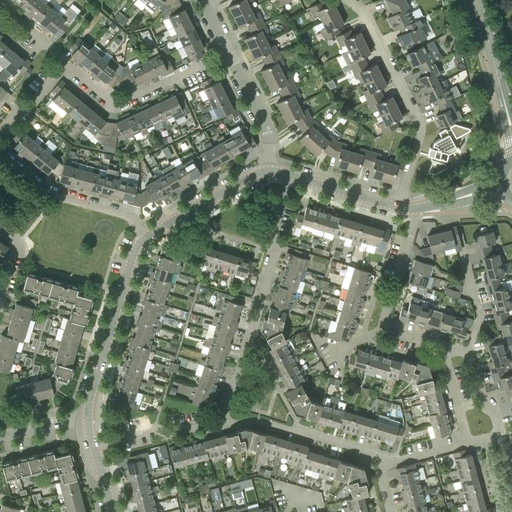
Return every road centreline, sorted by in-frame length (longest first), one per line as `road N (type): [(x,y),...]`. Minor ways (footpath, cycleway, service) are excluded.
road 1 (residential): [(398,207),(419,124),(364,14),(345,0)]
road 2 (tertiary): [(87,421),(132,252),(143,237)]
road 3 (residential): [(65,66),(117,104),(229,52)]
road 4 (residential): [(221,420),(270,250)]
road 5 (residential): [(143,237),(133,217),(45,188),(0,151)]
road 6 (residential): [(221,420),(255,419),(382,456)]
road 7 (tertiary): [(143,237),(268,170)]
road 8 (tertiary): [(511,129),(477,0)]
road 9 (residential): [(91,443),(221,420)]
road 10 (residential): [(268,170),(268,133),(229,52)]
road 11 (residential): [(376,327),(411,209)]
